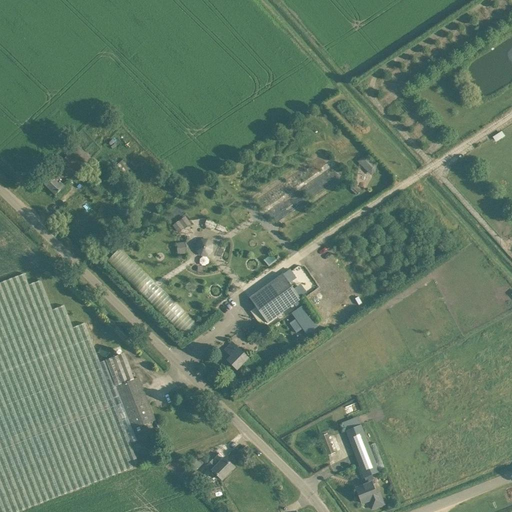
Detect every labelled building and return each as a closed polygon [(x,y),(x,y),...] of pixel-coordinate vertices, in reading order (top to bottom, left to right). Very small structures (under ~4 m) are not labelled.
[(91,159),(77,146),(57,166),(71,179),(91,159)] [(370,173),(379,166),(369,153),(360,161),(370,173)] [(128,171),(121,162),(117,165),(124,174),(128,171)] [(59,184),(49,174),(42,182),(55,195),(64,186),(60,182),(59,184)] [(185,216),(172,226),(178,233),(191,224),(185,216)] [(216,224),(207,220),(205,224),(206,227),(211,229),(214,228),(216,224)] [(206,256),(213,250),(201,239),(195,245),(206,256)] [(189,335),(198,325),(120,249),(109,260),(144,295),(146,294),(189,335)] [(124,353),(106,360),(100,363),(91,338),(85,323),(73,328),(64,305),(52,310),(41,280),(29,285),(25,274),(0,283),(0,511),(18,511),(140,465),(131,443),(137,441),(133,429),(155,421),(138,377),(134,379),(124,353)] [(282,274),(249,298),(267,323),(300,299),(294,290),(299,287),(294,279),(289,283),(282,274)] [(302,307),(291,314),(294,320),(289,323),(295,333),(301,329),(305,335),(317,328),(302,307)] [(237,370),(241,366),(249,358),(233,342),(225,350),(231,356),(227,360),(237,370)] [(372,475),(379,472),(358,417),(343,423),(364,478),(365,478),(367,484),(356,489),(362,503),(369,500),(372,509),(384,504),(379,493),(376,495),(372,484),(375,483),(372,475)] [(327,434),(321,436),(329,455),(334,453),(327,434)] [(207,465),(222,480),(234,467),(219,453),(207,465)]
